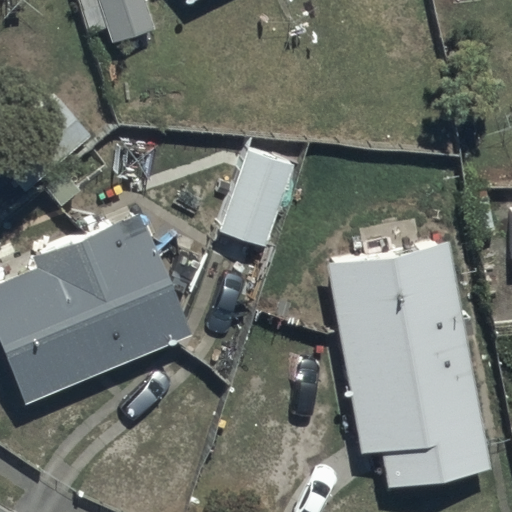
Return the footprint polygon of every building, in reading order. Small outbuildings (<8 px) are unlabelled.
[(137,0),(90,0),(104,40),(146,26),(137,0)] [(52,91),(0,135),(0,167),(17,188),(85,131),(52,91)] [(234,142),(204,226),(259,246),(289,161),(234,142)] [(0,279),(0,359),(14,396),(183,330),(140,221),(122,228),(118,218),(21,256),(27,269),(0,279)] [(363,249),(315,257),(348,448),(370,445),(377,486),(483,467),(443,238),(418,242),(413,218),(359,227),(363,249)]
